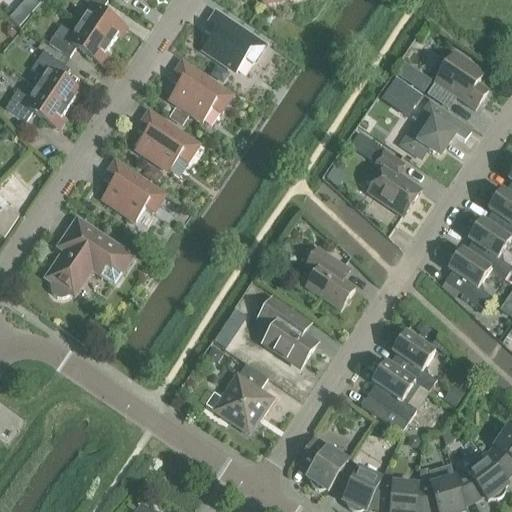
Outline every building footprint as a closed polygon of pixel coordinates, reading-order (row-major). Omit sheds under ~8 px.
[(26,0),(22,5),(32,14),(40,5),(34,0),(26,0)] [(80,26),(111,47),(117,39),(119,40),(126,30),(100,13),(107,3),(101,0),(79,0),(92,8),(80,26)] [(44,5),(39,12),(45,16),(50,10),(44,5)] [(264,49),(215,16),(203,34),(211,39),(202,52),(236,75),(245,61),(252,66),(264,49)] [(111,47),(80,26),(73,37),(60,28),(48,46),(69,60),(76,50),(101,67),(108,57),(105,56),(111,47)] [(36,91),(67,112),(73,103),(75,105),(82,95),(57,78),(63,68),(43,54),(30,72),(43,81),(36,91)] [(454,55),(434,85),(456,100),(475,113),(488,93),(477,86),(484,76),(454,55)] [(230,76),(216,65),(209,76),(223,86),(230,76)] [(230,98),(182,66),(170,83),(177,88),(168,102),(202,124),(211,111),(218,116),(230,98)] [(420,75),(412,87),(423,95),(431,82),(420,75)] [(387,93),(413,110),(421,98),(395,81),(387,93)] [(67,112),(36,91),(29,101),(17,93),(4,111),(25,125),(32,115),(57,132),(64,122),(62,120),(67,112)] [(413,132),(403,147),(421,160),(427,150),(439,158),(453,137),(465,145),(472,136),(448,120),(429,107),(419,122),(413,132)] [(179,113),(173,123),(181,128),(188,118),(179,113)] [(197,148),(148,115),(137,133),(144,138),(135,151),(169,174),(178,161),(185,166),(197,148)] [(0,139),(3,143),(9,143),(15,138),(7,130),(0,136),(0,139)] [(370,145),(358,137),(349,151),(360,159),(370,145)] [(370,145),(360,159),(374,168),(384,154),(370,145)] [(367,195),(403,219),(420,193),(397,177),(404,167),(384,154),(374,168),(382,173),(367,195)] [(163,198),(115,165),(103,183),(110,188),(101,201),(135,224),(144,211),(151,216),(163,198)] [(142,176),(156,186),(163,177),(149,167),(142,176)] [(510,243),(511,244),(511,200),(504,196),(505,195),(501,192),(497,199),(490,200),(491,206),(487,212),(491,215),(485,225),(484,225),(510,243)] [(0,200),(0,238),(4,241),(18,219),(0,200)] [(132,260),(77,222),(63,242),(69,246),(46,281),(51,284),(49,289),(50,293),(52,298),(56,300),(61,301),(66,300),(70,297),(88,269),(114,287),(132,260)] [(490,273),(504,283),(511,270),(503,265),(501,256),(510,243),(484,225),(485,225),(481,222),(477,228),(470,230),(471,236),(467,242),(471,245),(465,255),(464,255),(490,273)] [(317,252),(305,269),(315,276),(306,290),(340,313),(354,292),(343,284),(349,273),(317,252)] [(481,286),(490,273),(464,255),(465,255),(461,252),(456,258),(450,260),(451,266),(447,272),(451,275),(444,286),(484,313),(492,301),(483,295),(481,286)] [(263,347),(300,371),(316,347),(301,337),(308,327),(271,302),(258,321),(273,331),(263,347)] [(424,339),(430,332),(420,324),(414,330),(424,339)] [(389,368),(388,368),(414,385),(414,386),(428,396),(436,384),(427,377),(426,369),(435,355),(405,335),(401,341),(394,342),(396,349),(391,355),(395,358),(389,368)] [(447,359),(450,354),(436,340),(431,346),(447,359)] [(212,350),(205,361),(216,368),(223,357),(212,350)] [(375,387),(368,398),(388,412),(380,423),(401,437),(416,414),(428,396),(414,386),(414,385),(388,368),(389,368),(385,365),(381,371),(374,372),(375,379),(371,385),(375,387)] [(236,377),(223,396),(224,401),(215,415),(247,436),(256,423),(259,425),(274,403),(259,393),(267,382),(245,367),(238,379),(236,377)] [(453,388),(443,402),(455,410),(464,395),(453,388)] [(442,437),(445,449),(456,441),(447,429),(442,437)] [(486,460),(485,461),(500,480),(501,480),(506,486),(511,479),(511,432),(508,430),(494,451),(486,460)] [(420,437),(408,438),(409,450),(420,450),(420,437)] [(300,462),(295,469),(308,478),(306,480),(313,485),(311,488),(314,492),(318,494),(323,494),(325,492),(327,494),(329,492),(334,485),(333,485),(347,465),(313,442),(300,462)] [(454,481),(461,505),(463,511),(464,511),(485,502),(487,504),(493,499),(496,502),(501,500),(504,497),(505,493),(505,490),(507,488),(506,486),(501,480),(500,480),(485,461),(466,476),(454,481)] [(334,485),(329,492),(344,502),(343,504),(350,507),(348,511),(366,511),(370,505),(380,482),(358,472),(347,465),(333,485),(334,485)] [(463,511),(461,505),(454,481),(430,488),(418,489),(417,489),(415,511),(463,511)] [(370,505),(366,511),(415,511),(417,489),(393,487),(380,483),(380,482),(370,505)]
